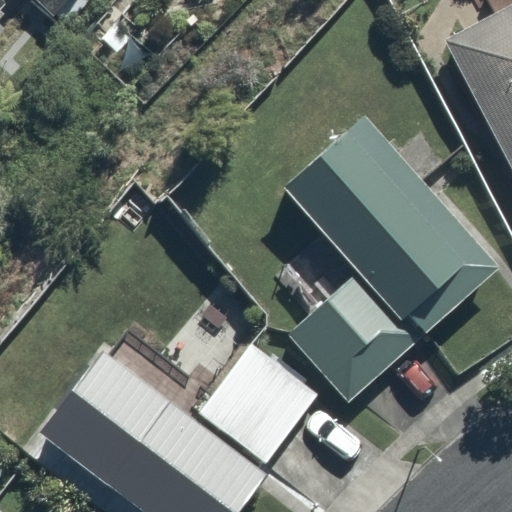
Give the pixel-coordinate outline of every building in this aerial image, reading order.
[(0,0),(0,26),(17,7),(9,0),(0,0)] [(42,0),(60,16),(75,0),(42,0)] [(511,7),(443,44),(511,172),(511,7)] [(503,265),(375,112),(290,183),(359,265),(412,329),(418,336),(503,265)] [(412,329),(359,265),(281,331),(340,401),(418,336),(412,329)] [(197,416),(272,471),(328,394),(253,339),(197,416)] [(170,396),(110,478),(155,511),(241,511),(272,471),(197,416),(170,396)]
